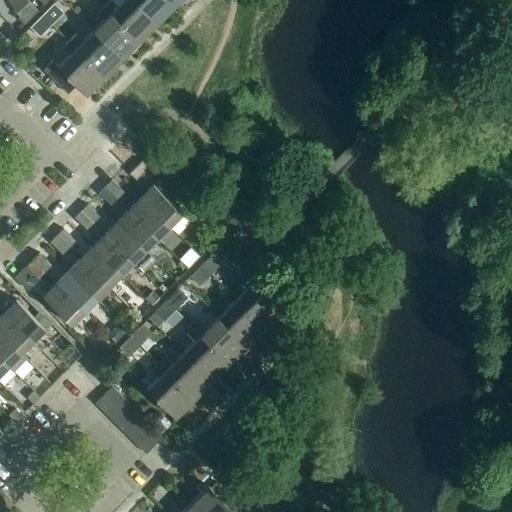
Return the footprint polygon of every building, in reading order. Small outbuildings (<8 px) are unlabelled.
[(15,12),(24,22),(37,10),(27,0),(15,12)] [(110,0),(109,0),(104,6),(138,41),(156,23),(132,0),(123,0),(117,6),(110,0)] [(132,0),(156,23),(174,5),(168,0),(132,0)] [(53,3),(41,15),(51,24),(63,12),(53,3)] [(104,19),(93,31),(121,59),(138,41),(104,6),(97,13),(104,19)] [(51,24),(41,15),(30,27),(39,36),(51,24)] [(121,59),(93,31),(82,42),(75,35),(68,42),(103,77),(121,59)] [(103,77),(68,42),(62,48),(69,55),(57,67),(52,61),(43,70),(67,94),(75,85),(85,95),(103,77)] [(141,161),(129,173),(135,179),(147,167),(141,161)] [(111,179),(104,186),(117,198),(123,192),(111,179)] [(152,183),(139,196),(169,226),(182,213),(152,183)] [(117,198),(104,186),(98,192),(110,205),(117,198)] [(139,196),(127,209),(157,238),(169,226),(139,196)] [(87,204),(80,210),(92,222),(99,216),(87,204)] [(127,209),(115,221),(145,250),(157,238),(127,209)] [(92,222),(80,210),(74,217),(86,229),(92,222)] [(115,221),(103,233),(132,262),(145,250),(115,221)] [(62,228),(56,235),(68,247),(75,240),(62,228)] [(103,233),(91,245),(120,274),(132,262),(103,233)] [(68,247),(56,235),(49,241),(62,254),(68,247)] [(91,245),(79,257),(108,287),(120,274),(91,245)] [(213,252),(201,264),(210,274),(222,262),(213,252)] [(38,253),(31,260),(43,272),(51,265),(38,253)] [(79,257),(67,270),(96,299),(108,287),(79,257)] [(43,272),(31,260),(14,277),(27,290),(39,279),(38,278),(43,272)] [(210,274),(201,264),(189,276),(198,285),(210,274)] [(67,270),(54,282),(84,311),(96,299),(67,270)] [(254,280),(236,299),(264,327),(282,308),(280,306),(288,298),(267,277),(259,285),(254,280)] [(84,311),(54,282),(42,295),(71,324),(84,311)] [(177,288),(166,300),(175,309),(187,297),(177,288)] [(152,292),(145,299),(151,305),(158,298),(152,292)] [(2,312),(32,341),(45,328),(15,299),(2,312)] [(236,299),(218,317),(246,345),(264,327),(236,299)] [(175,309),(166,300),(154,312),(163,321),(164,321),(174,310),(175,309)] [(174,310),(164,321),(171,328),(182,317),(174,310)] [(0,333),(20,353),(32,341),(2,312),(0,314),(0,333)] [(154,312),(148,317),(158,327),(163,321),(154,312)] [(199,321),(193,327),(228,362),(246,345),(218,317),(207,328),(199,321)] [(142,324),(130,335),(139,345),(151,333),(142,324)] [(193,341),(183,352),(211,380),(228,362),(193,327),(186,334),(193,341)] [(0,358),(7,366),(13,371),(25,359),(20,353),(0,333),(0,358)] [(139,345),(130,335),(118,347),(128,357),(139,345)] [(164,357),(158,363),(193,398),(211,380),(183,352),(171,364),(164,357)] [(193,398),(158,363),(151,370),(158,377),(146,389),(174,417),(193,398)] [(94,403),(103,411),(120,394),(111,386),(94,403)] [(39,398),(32,392),(26,398),(33,404),(39,398)] [(103,411),(111,420),(128,403),(120,394),(103,411)] [(111,420),(120,428),(137,411),(128,403),(111,420)] [(14,409),(9,415),(15,421),(20,415),(14,409)] [(120,428),(128,437),(145,420),(137,411),(120,428)] [(170,423),(158,412),(149,422),(161,433),(170,423)] [(128,437),(137,445),(154,428),(145,420),(128,437)] [(154,428),(137,445),(145,454),(162,437),(154,428)] [(233,511),(207,486),(189,504),(196,511),(233,511)]
